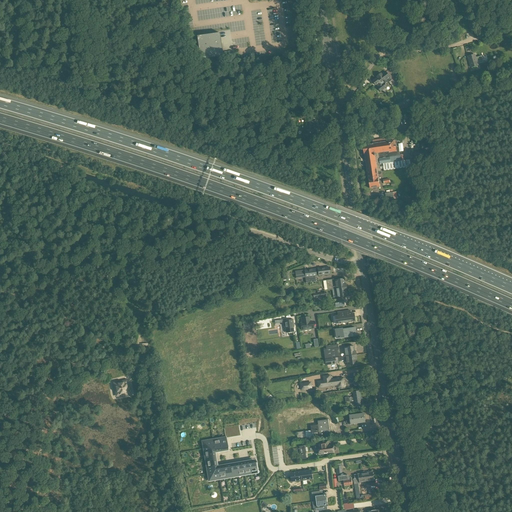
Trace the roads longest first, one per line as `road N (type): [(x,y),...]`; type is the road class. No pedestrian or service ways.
road 1 (motorway): [(0,119),(203,183),(511,305)]
road 2 (motorway): [(511,288),(222,173),(0,103)]
road 3 (unclassified): [(0,293),(120,253),(161,259),(244,231),(362,264)]
road 4 (secondary): [(362,264),(321,0)]
road 5 (secondary): [(396,451),(362,264)]
road 6 (residential): [(229,440),(260,436),(276,469),(396,451)]
road 7 (track): [(511,23),(452,45),(379,55)]
